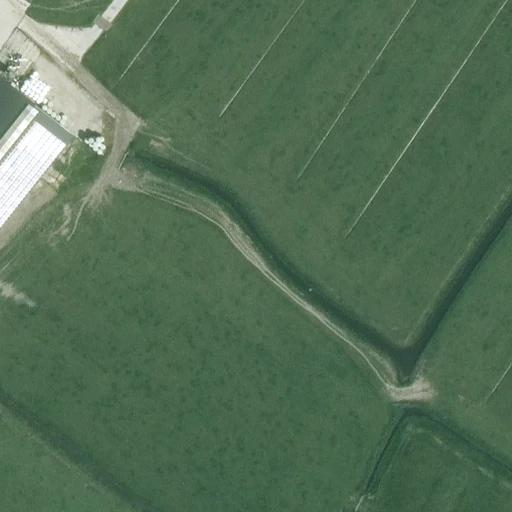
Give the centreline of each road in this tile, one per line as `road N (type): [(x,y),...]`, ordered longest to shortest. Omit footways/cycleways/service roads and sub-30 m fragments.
road 1 (track): [(121,0),(72,62),(4,13)]
road 2 (track): [(72,62),(129,124),(104,180)]
